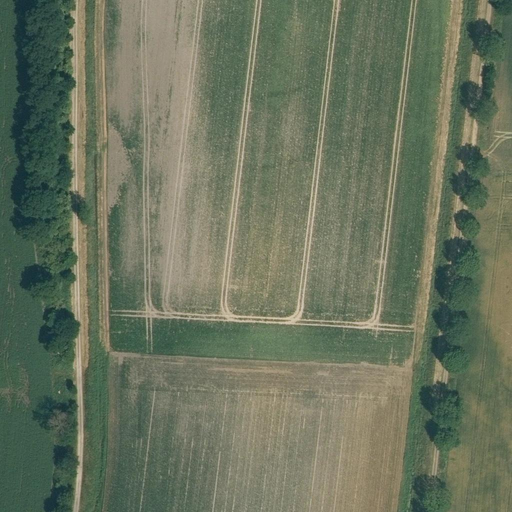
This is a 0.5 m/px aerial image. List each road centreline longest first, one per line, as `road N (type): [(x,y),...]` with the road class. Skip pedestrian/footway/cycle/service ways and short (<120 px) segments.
road 1 (track): [(483,0),(422,511)]
road 2 (track): [(67,511),(74,0)]
